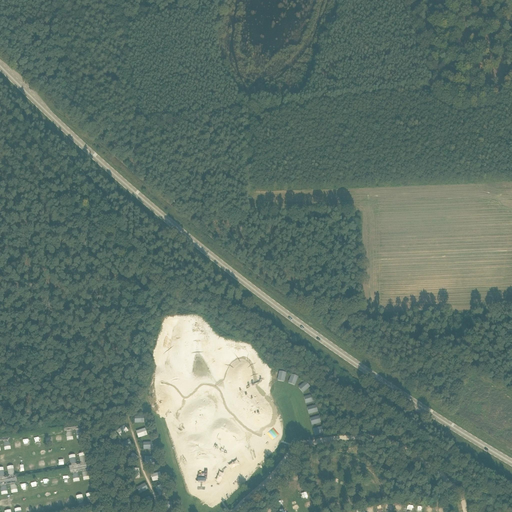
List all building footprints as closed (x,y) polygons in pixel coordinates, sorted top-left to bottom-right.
[(292,375),(289,381),(295,383),(297,377),(292,375)] [(305,382),(301,386),(305,391),(309,387),(305,382)] [(82,425),(73,427),(73,430),(76,429),(77,436),(82,435),(82,432),(80,432),(80,429),(83,428),(82,425)] [(124,426),(119,430),(123,435),(128,431),(124,426)] [(73,427),(64,428),(64,429),(64,431),(67,431),(67,434),(66,434),(67,438),(72,437),(71,430),(73,430),(73,427)] [(273,438),(278,434),(273,427),(267,432),(273,438)] [(10,436),(1,438),(1,441),(3,440),(4,447),(10,447),(9,443),(8,443),(8,440),(10,439),(10,437),(10,436)] [(129,440),(123,443),(126,448),(132,445),(129,440)] [(133,454),(129,459),(134,462),(138,457),(133,454)] [(81,464),(78,464),(79,467),(88,465),(88,463),(85,463),(84,460),(86,460),(85,456),(79,457),(81,464)] [(72,465),(69,466),(70,468),(70,469),(79,467),(78,464),(76,465),(75,458),(69,459),(70,463),(71,462),(72,465)] [(88,467),(79,468),(80,471),(82,471),(83,478),(89,477),(88,473),(87,473),(86,470),(89,469),(88,467)] [(70,470),(70,471),(70,473),(73,472),(74,475),(73,476),(73,479),(79,478),(77,472),(80,471),(79,468),(70,470)] [(9,477),(7,477),(7,480),(16,478),(16,476),(13,476),(13,473),(14,473),(13,469),(8,470),(9,477)] [(350,479),(354,482),(358,475),(353,473),(350,479)] [(17,480),(7,481),(8,484),(10,484),(11,491),(17,490),(16,486),(15,486),(14,483),(17,482),(17,480)] [(145,484),(139,487),(142,492),(148,489),(145,484)] [(161,485),(156,488),(158,493),(164,491),(161,485)] [(88,504),(86,504),(86,507),(96,505),(95,503),(93,503),(92,500),(93,500),(92,496),(87,497),(88,504)] [(149,497),(144,499),(146,505),(152,503),(149,497)] [(79,506),(77,506),(77,508),(77,509),(86,507),(86,504),(84,505),(82,498),(77,499),(78,503),(79,503),(79,506)]
